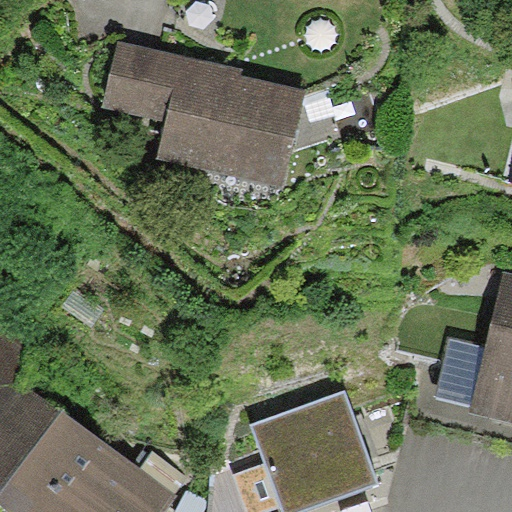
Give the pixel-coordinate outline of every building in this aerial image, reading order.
[(236,72),(121,45),(105,112),(168,126),(159,165),(279,192),(301,95),(234,80),(236,72)] [(511,274),(506,273),(488,352),(475,408),(471,424),(511,433),(511,274)] [(0,505),(65,419),(29,391),(49,365),(5,332),(13,327),(0,316),(0,505)] [(475,408),(488,352),(452,344),(439,400),(475,408)] [(346,391),(253,425),(282,511),(325,511),(382,491),(359,426),(346,391)] [(168,511),(177,501),(65,419),(0,505),(0,511),(168,511)]
